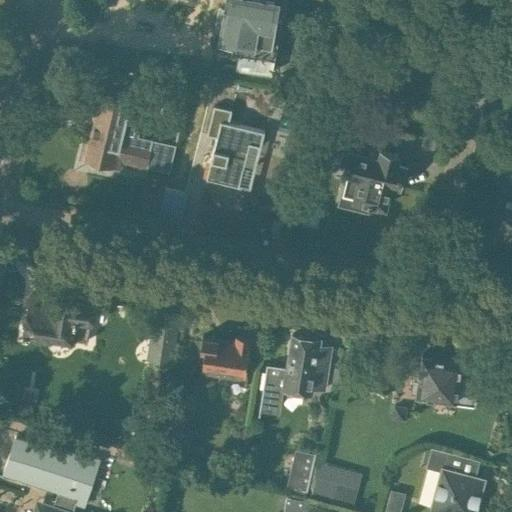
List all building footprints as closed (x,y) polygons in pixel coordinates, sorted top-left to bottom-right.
[(230,0),(228,8),(219,7),(215,30),(228,33),(226,41),(233,42),(232,49),(239,50),(236,66),(272,73),(282,17),(284,18),(287,0),(230,0)] [(120,159),(147,165),(147,164),(148,164),(148,165),(170,171),(176,142),(153,137),(151,145),(133,140),(144,94),(118,88),(116,98),(96,93),(90,121),(93,122),(90,134),(87,133),(81,157),(119,166),(120,159)] [(217,135),(207,176),(239,184),(250,142),(261,145),(265,129),(229,121),(232,108),(214,103),(207,133),(217,135)] [(341,127),(312,120),(308,138),(336,145),(341,127)] [(397,161),(399,153),(364,144),(362,152),(350,148),(344,170),(361,174),(355,197),(386,205),(392,182),(399,184),(405,163),(397,161)] [(188,193),(166,188),(164,198),(185,203),(188,193)] [(511,202),(507,201),(500,230),(511,232),(511,202)] [(91,320),(93,320),(96,299),(68,294),(67,299),(31,293),(28,312),(25,311),(25,312),(26,313),(23,332),(29,333),(29,332),(31,332),(30,339),(47,341),(48,335),(73,338),(88,340),(91,320)] [(179,311),(156,307),(152,334),(175,338),(179,311)] [(203,333),(201,347),(205,348),(202,366),(246,373),(250,347),(260,348),(264,327),(246,324),(244,333),(237,332),(236,339),(203,333)] [(325,388),(328,370),(333,345),(320,343),(322,336),(293,332),(287,368),(269,365),(262,404),(281,407),(284,387),(313,392),(314,386),(325,388)] [(461,358),(422,352),(420,367),(415,366),(411,392),(416,392),(416,393),(456,398),(456,400),(476,403),(480,376),(467,375),(469,361),(461,360),(461,358)] [(405,420),(407,406),(394,404),(392,418),(405,420)] [(35,430),(46,434),(49,425),(38,422),(35,430)] [(183,428),(167,426),(162,454),(178,458),(183,428)] [(74,511),(72,511),(76,501),(83,503),(98,458),(77,451),(77,452),(56,445),(55,446),(36,440),(36,441),(17,435),(4,471),(59,489),(53,505),(50,504),(48,509),(41,509),(35,511),(34,511),(74,511)] [(93,440),(82,436),(79,443),(91,447),(93,440)] [(426,462),(425,465),(442,469),(432,506),(452,511),(474,511),(484,476),(475,474),(479,458),(431,445),(430,448),(426,447),(422,461),(426,462)] [(287,484),(307,489),(316,453),(298,449),(294,467),(291,466),(287,484)] [(338,480),(332,500),(352,506),(358,485),(338,480)] [(0,487),(0,511),(26,511),(30,494),(0,487)] [(387,511),(401,511),(404,488),(390,487),(387,511)] [(308,499),(287,494),(285,504),(306,508),(308,499)]
